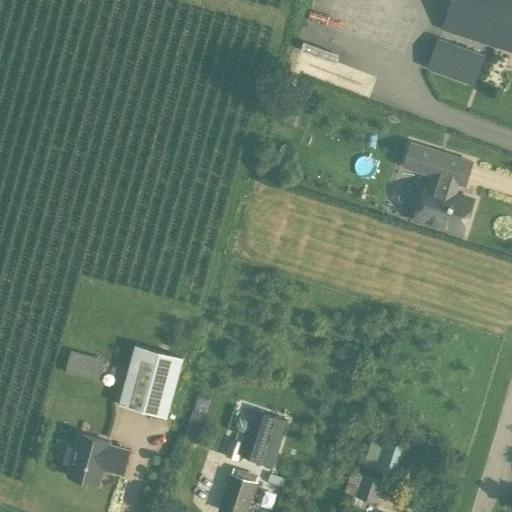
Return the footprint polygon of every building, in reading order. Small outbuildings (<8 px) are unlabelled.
[(511,0),(451,0),(441,30),(511,52),(511,0)] [(439,37),(427,68),(473,85),(485,55),(439,37)] [(404,218),(448,234),(460,201),(436,194),(439,182),(453,186),(460,163),(399,145),(394,165),(429,175),(424,190),(411,187),(404,218)] [(119,404),(167,417),(184,357),(135,345),(119,404)] [(96,378),(103,359),(69,347),(62,366),(96,378)] [(242,455),(273,465),(287,420),(256,410),(242,455)] [(205,414),(193,411),(191,418),(185,439),(186,439),(197,443),(205,414)] [(129,451),(109,445),(110,442),(92,437),(80,434),(68,476),(74,478),(77,482),(87,485),(92,483),(98,485),(103,466),(110,468),(110,470),(123,474),(129,451)] [(372,436),(363,465),(397,476),(406,447),(372,436)] [(238,459),(244,442),(232,438),(226,455),(238,459)] [(233,469),(220,509),(228,511),(245,511),(258,476),(233,469)] [(364,510),(367,499),(378,503),(384,481),(363,474),(352,471),(345,493),(354,496),(352,506),(364,510)]
